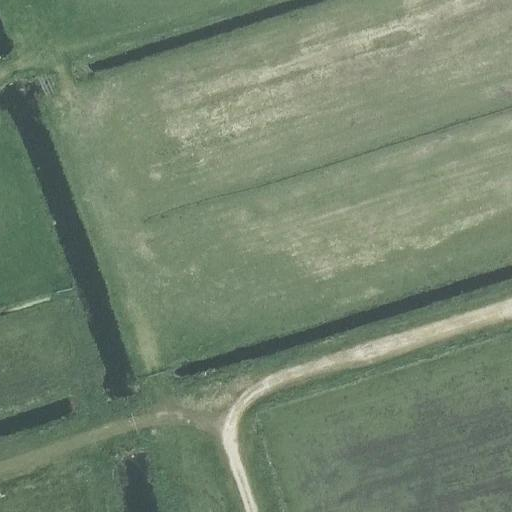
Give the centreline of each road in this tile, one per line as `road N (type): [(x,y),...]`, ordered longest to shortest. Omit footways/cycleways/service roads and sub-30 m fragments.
road 1 (track): [(251,511),(230,436),(259,386),(511,304)]
road 2 (track): [(232,430),(147,420),(0,466)]
